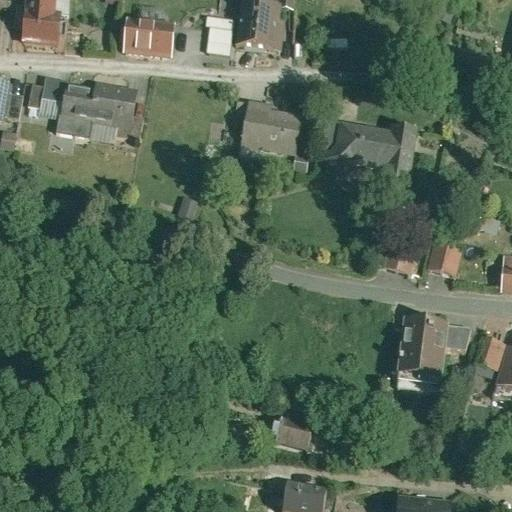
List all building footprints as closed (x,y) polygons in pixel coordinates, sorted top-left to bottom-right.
[(59,0),(30,0),(29,12),(23,54),(62,60),(66,30),(55,28),(59,0)] [(125,0),(108,0),(106,12),(121,14),(123,15),(125,0)] [(220,0),(218,26),(236,28),(239,7),(241,0),(240,0),(220,0)] [(294,0),(279,0),(279,13),(283,13),(294,14),(294,0)] [(239,7),(236,28),(233,51),(280,58),(285,29),(281,29),(283,13),(279,13),(239,7)] [(218,26),(207,25),(205,35),(209,35),(206,61),(230,64),(233,51),(236,28),(218,26)] [(125,56),(124,65),(173,70),(177,34),(128,29),(127,38),(122,37),(120,56),(125,56)] [(499,83),(504,58),(456,47),(446,73),(499,83)] [(44,100),(32,98),(28,123),(40,125),(39,132),(59,136),(68,102),(69,96),(46,91),(44,100)] [(92,106),(68,102),(59,136),(56,150),(90,155),(94,139),(118,144),(131,146),(134,130),(138,103),(95,95),(92,106)] [(13,99),(0,97),(0,137),(7,139),(8,135),(12,110),(13,99)] [(23,111),(12,110),(8,135),(20,136),(23,111)] [(246,139),(251,112),(238,110),(233,136),(246,139)] [(297,171),(304,128),(272,123),(273,116),(251,112),(246,139),(242,162),(297,171)] [(131,146),(118,144),(116,153),(140,157),(144,131),(134,130),(131,146)] [(422,141),(391,136),(390,140),(344,133),(340,158),(327,172),(346,189),(356,179),(384,183),(383,189),(413,194),(422,141)] [(116,153),(118,144),(94,139),(90,155),(114,161),(116,153)] [(199,220),(183,215),(178,235),(193,240),(199,220)] [(388,256),(383,283),(409,288),(414,261),(388,256)] [(433,258),(427,285),(453,291),(460,264),(433,258)] [(499,305),(511,306),(511,266),(502,266),(501,286),(496,286),(496,300),(500,300),(499,303),(499,305)] [(393,345),(405,346),(406,333),(394,332),(393,345)] [(449,337),(406,333),(405,346),(404,357),(402,381),(400,397),(443,401),(449,337)] [(504,355),(485,351),(478,381),(498,386),(504,355)] [(402,381),(404,357),(390,355),(388,380),(402,381)] [(511,356),(498,401),(511,405),(511,356)] [(277,458),(305,464),(310,440),(282,434),(282,437),(275,437),(273,453),(278,454),(277,458)] [(329,511),(331,494),(290,489),(286,511),(329,511)]
